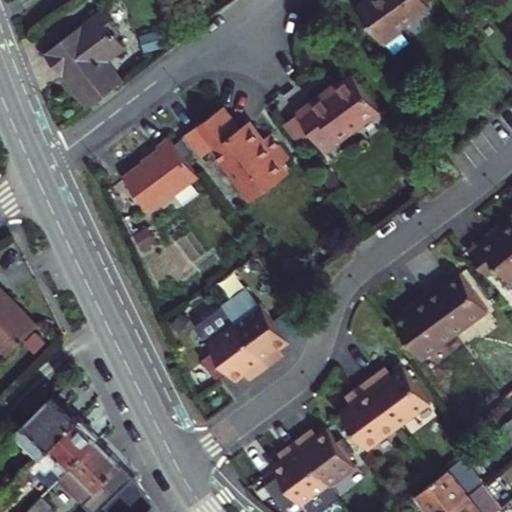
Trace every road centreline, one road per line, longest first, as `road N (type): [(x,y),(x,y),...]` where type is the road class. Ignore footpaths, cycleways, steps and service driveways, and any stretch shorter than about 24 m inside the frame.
road 1 (residential): [(511,153),(350,275),(297,379),(174,464)]
road 2 (secondary): [(174,464),(34,173)]
road 3 (residential): [(261,0),(34,173)]
